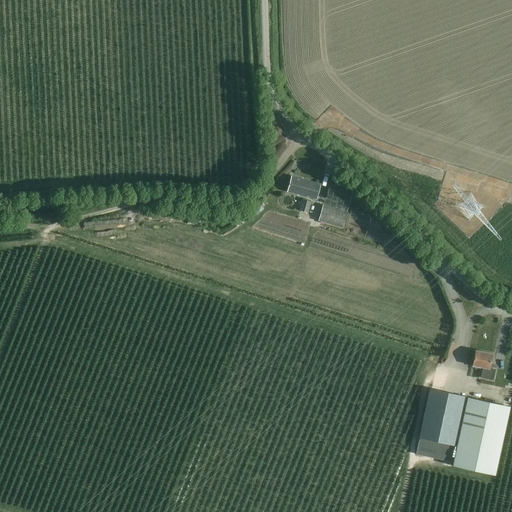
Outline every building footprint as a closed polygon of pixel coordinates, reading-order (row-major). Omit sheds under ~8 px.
[(316,200),(319,183),(292,176),(288,193),(316,200)] [(311,201),(303,199),(300,211),(308,213),(311,201)] [(259,204),(252,210),(256,215),(263,208),(259,204)] [(347,211),(323,204),(319,220),(342,227),(347,211)] [(487,368),(490,354),(474,350),(471,365),(482,367),(481,372),(487,374),(486,378),(491,379),(493,369),(487,368)] [(428,388),(417,437),(446,443),(442,459),(449,461),(453,445),(464,396),(431,389),(428,388)] [(493,474),(508,406),(466,396),(450,464),(493,474)]
